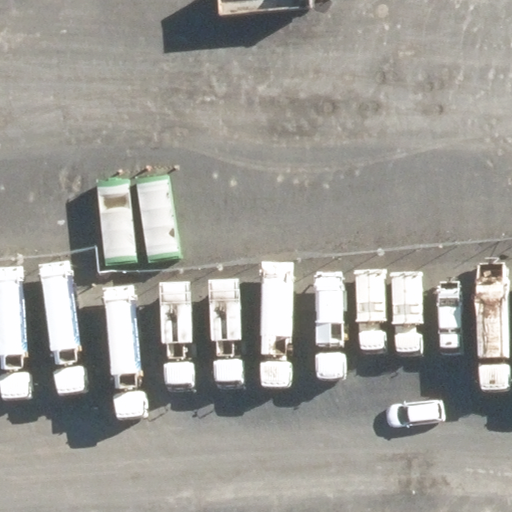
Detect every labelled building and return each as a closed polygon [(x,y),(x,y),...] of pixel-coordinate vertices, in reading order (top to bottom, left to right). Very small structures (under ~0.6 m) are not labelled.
[(0,117),(0,228),(94,220),(85,111),(0,117)] [(511,200),(401,208),(411,356),(433,355),(435,397),(511,391),(511,200)] [(411,356),(401,208),(274,216),(287,407),(414,398),(411,356)] [(59,252),(57,229),(0,233),(0,403),(62,399),(65,430),(130,425),(115,247),(59,252)] [(141,511),(315,511),(305,427),(134,449),(141,511)] [(8,511),(126,511),(121,435),(4,442),(8,511)]
